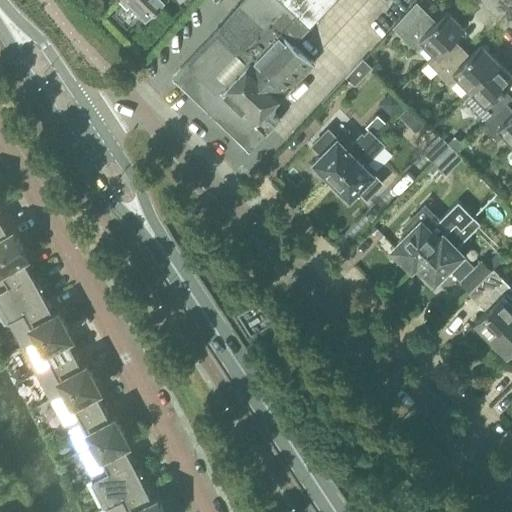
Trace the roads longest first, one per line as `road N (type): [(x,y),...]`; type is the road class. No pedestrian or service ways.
road 1 (residential): [(511,488),(133,97)]
road 2 (residential): [(205,511),(0,136)]
road 3 (secondary): [(331,511),(153,236)]
road 4 (secondary): [(98,124),(42,41),(0,5)]
road 5 (secondary): [(0,22),(71,141)]
road 6 (secondary): [(71,141),(119,208),(153,236)]
road 7 (secondary): [(153,236),(141,192),(98,124)]
